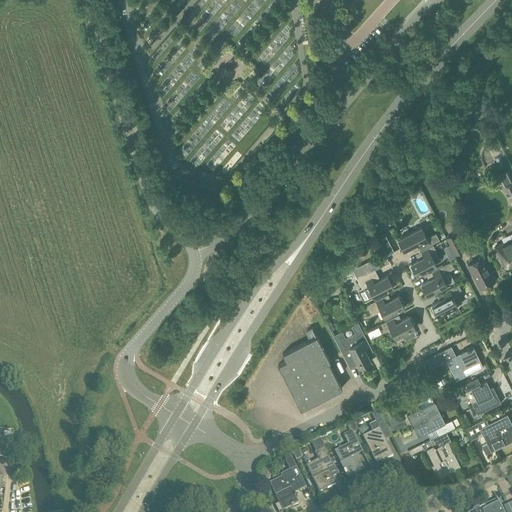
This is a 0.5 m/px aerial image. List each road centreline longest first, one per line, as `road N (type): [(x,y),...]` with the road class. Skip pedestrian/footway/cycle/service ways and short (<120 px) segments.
road 1 (residential): [(193,252),(231,233),(436,0)]
road 2 (residential): [(395,256),(433,334),(407,375),(248,458)]
road 3 (secondary): [(322,219),(383,130),(499,0)]
road 4 (residential): [(193,252),(149,200),(87,0)]
road 5 (secondary): [(322,219),(256,285),(175,416)]
road 6 (secondary): [(192,426),(322,219)]
road 7 (residential): [(323,511),(414,464),(432,504)]
road 8 (residential): [(193,252),(189,282),(131,349),(124,373)]
